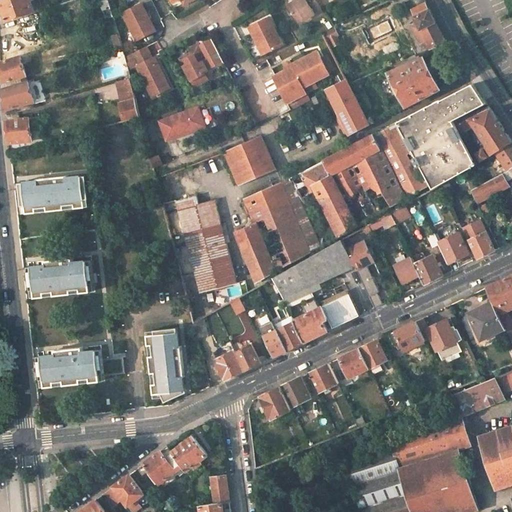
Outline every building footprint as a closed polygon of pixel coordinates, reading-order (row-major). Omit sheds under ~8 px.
[(35,10),(31,0),(3,0),(0,1),(0,14),(9,20),(35,10)] [(113,16),(109,1),(109,0),(103,0),(100,1),(105,19),(113,16)] [(299,0),(287,7),(298,26),(315,16),(315,17),(316,19),(324,14),(321,9),(317,1),(316,0),(299,0)] [(316,0),(317,1),(321,9),(336,0),(316,0)] [(427,1),(410,9),(430,49),(446,41),(445,37),(427,1)] [(142,5),(123,14),(136,41),(154,33),(142,5)] [(300,29),(316,19),(315,17),(315,16),(298,26),(300,29)] [(281,44),(269,17),(251,25),(257,38),(259,37),(265,52),(281,44)] [(331,49),(339,45),(336,39),(338,38),(334,31),(324,37),(331,49)] [(263,53),(265,52),(259,37),(257,38),(263,53)] [(200,45),(188,50),(190,54),(180,59),(193,87),(206,80),(203,73),(212,69),(211,69),(223,63),(213,42),(202,48),(201,46),(200,46),(200,45)] [(159,72),(154,59),(152,60),(146,48),(133,54),(138,67),(137,67),(150,98),(165,92),(157,73),(159,72)] [(315,51),(293,62),(304,86),(327,74),(315,51)] [(441,90),(425,57),(390,72),(400,95),(408,91),(414,103),(441,90)] [(28,82),(22,58),(1,64),(2,75),(3,90),(28,82)] [(304,86),(293,62),(288,65),(290,67),(271,77),(284,104),(304,93),(301,87),(304,86)] [(157,73),(165,92),(167,91),(159,72),(157,73)] [(130,78),(118,82),(122,102),(120,103),(125,122),(140,117),(130,78)] [(5,108),(6,112),(35,103),(28,82),(3,90),(5,108)] [(348,82),(330,91),(335,101),(351,135),(371,125),(368,119),(348,82)] [(449,180),(465,171),(479,164),(454,120),(487,102),(476,86),(475,85),(443,101),(442,100),(246,199),(254,217),(235,225),(259,282),(433,185),(435,189),(438,187),(444,184),(449,180)] [(462,117),(465,122),(492,109),(490,107),(489,104),(462,117)] [(492,157),(499,151),(511,141),(511,140),(507,133),(492,109),(465,122),(459,124),(464,131),(472,127),(486,148),(479,152),(483,158),(490,154),(492,157)] [(193,133),(187,113),(160,121),(166,141),(193,133)] [(42,119),(7,122),(9,145),(26,143),(27,149),(44,144),(42,119)] [(276,168),(261,135),(225,152),(240,186),(276,168)] [(511,141),(499,151),(511,170),(511,168),(511,141)] [(153,169),(161,166),(158,158),(151,161),(153,169)] [(481,204),(511,186),(511,185),(503,173),(474,190),(481,204)] [(38,182),(20,184),(22,214),(89,207),(86,177),(69,179),(68,177),(37,180),(38,182)] [(200,296),(238,286),(216,202),(199,207),(197,198),(175,203),(200,296)] [(486,214),(492,211),(488,204),(482,207),(486,214)] [(406,205),(392,213),(395,219),(397,223),(411,216),(406,205)] [(492,211),(486,214),(490,223),(496,220),(492,211)] [(392,213),(371,225),(373,231),(395,219),(392,213)] [(497,250),(482,219),(465,227),(479,258),(497,250)] [(371,225),(362,230),(365,235),(373,231),(371,225)] [(450,263),(472,253),(461,231),(440,241),(450,263)] [(503,232),(496,235),(502,247),(509,244),(503,232)] [(345,239),(276,278),(287,299),(357,265),(349,249),(345,239)] [(368,265),(375,262),(365,241),(349,249),(357,265),(359,269),(368,265)] [(413,257),(422,275),(425,284),(444,275),(434,255),(427,258),(424,252),(413,257)] [(422,275),(413,257),(395,266),(404,284),(422,275)] [(74,259),(46,261),(46,267),(29,268),(31,298),(92,293),(88,262),(74,264),(74,259)] [(380,292),(368,265),(359,269),(377,307),(383,304),(378,293),(380,292)] [(507,311),(511,308),(511,275),(501,281),(487,288),(494,302),(500,315),(507,311)] [(298,322),(307,341),(330,330),(325,321),(331,318),(335,327),(347,321),(362,314),(352,293),(296,319),(298,322)] [(237,312),(246,308),(241,297),(232,303),(237,312)] [(494,302),(469,314),(479,340),(505,327),(500,315),(494,302)] [(500,315),(505,327),(511,324),(511,320),(507,311),(500,315)] [(425,318),(417,321),(426,340),(431,338),(441,362),(462,352),(458,341),(463,339),(458,329),(452,332),(446,319),(429,327),(425,318)] [(207,338),(202,319),(195,323),(200,341),(207,338)] [(406,350),(426,340),(417,321),(389,335),(393,344),(401,341),(406,350)] [(307,341),(298,322),(279,331),(288,350),(307,341)] [(177,328),(146,331),(151,367),(153,373),(155,398),(165,397),(167,402),(187,393),(189,392),(185,385),(182,373),(184,373),(181,342),(179,342),(177,328)] [(279,331),(267,337),(276,355),(281,353),(288,350),(279,331)] [(370,369),(388,360),(379,340),(360,349),(369,368),(370,369)] [(84,352),(83,347),(55,350),(56,355),(38,357),(41,389),(105,382),(105,376),(124,374),(122,358),(103,360),(102,350),(84,352)] [(253,347),(237,354),(244,371),(261,363),(253,347)] [(350,377),(369,368),(360,349),(341,358),(350,377)] [(216,361),(224,380),(226,380),(244,371),(237,354),(235,352),(216,361)] [(330,363),(310,373),(319,393),(339,383),(337,378),(330,363)] [(511,372),(486,383),(456,395),(464,415),(505,399),(503,393),(511,389),(511,372)] [(347,386),(342,375),(337,378),(339,383),(342,388),(347,386)] [(292,381),(282,386),(292,407),(311,398),(301,377),(292,381)] [(282,386),(260,397),(271,420),(293,409),(292,407),(282,386)] [(464,415),(392,436),(393,442),(394,447),(387,449),(347,460),(362,511),(472,511),(480,510),(462,449),(473,447),(464,415)] [(6,419),(2,424),(6,427),(11,422),(6,419)] [(511,426),(481,436),(498,489),(511,484),(511,426)] [(185,467),(188,471),(209,455),(195,436),(174,452),(185,467)] [(185,467),(174,452),(169,446),(146,463),(155,476),(154,477),(159,484),(160,483),(161,484),(178,472),(185,467)] [(131,474),(115,486),(129,505),(145,493),(131,474)] [(227,475),(213,476),(216,502),(231,501),(227,475)] [(118,500),(110,490),(105,493),(113,504),(118,500)] [(81,511),(105,511),(97,500),(81,511)] [(231,511),(231,501),(216,502),(201,504),(202,511),(231,511)]
